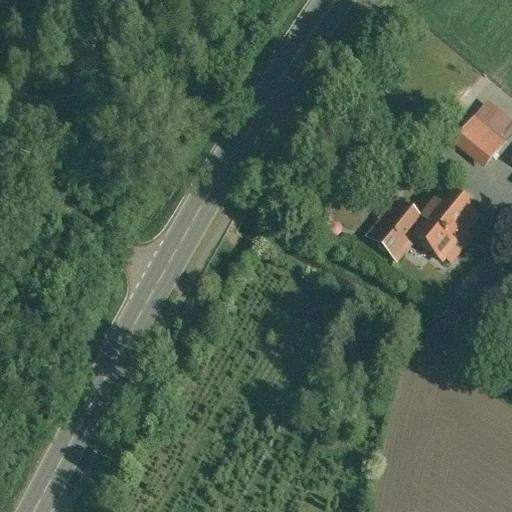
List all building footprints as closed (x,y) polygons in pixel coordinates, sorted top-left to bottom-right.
[(84,60),(108,13),(91,4),(67,51),(84,60)] [(475,123),(460,141),(478,156),(493,138),(475,123)] [(493,138),(478,156),(488,164),(503,145),(493,138)] [(476,222),(444,196),(422,224),(410,238),(419,246),(441,264),(444,261),(450,266),(461,252),(455,247),(476,222)] [(410,238),(422,224),(399,206),(369,245),(400,270),(419,246),(410,238)]
